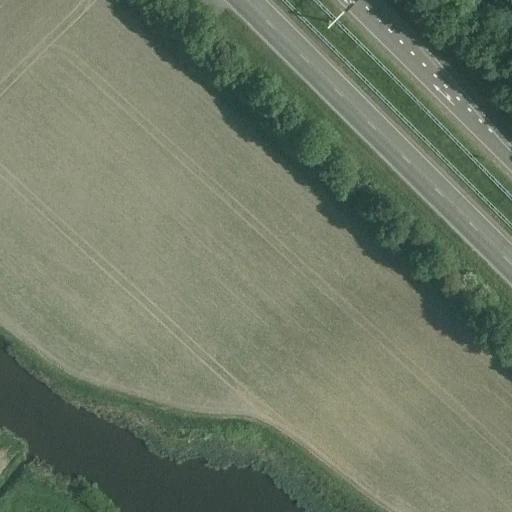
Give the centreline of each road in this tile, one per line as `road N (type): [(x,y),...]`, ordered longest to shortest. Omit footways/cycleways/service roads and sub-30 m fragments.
road 1 (trunk): [(246,0),(511,263)]
road 2 (trunk): [(511,165),(353,0)]
